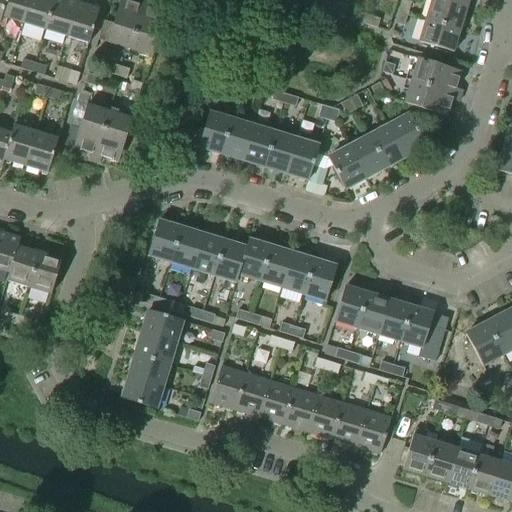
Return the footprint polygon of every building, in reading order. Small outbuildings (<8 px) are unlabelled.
[(23,25),(29,0),(6,0),(1,18),(23,25)] [(45,31),(53,0),(29,0),(23,25),(45,31)] [(67,38),(77,3),(66,0),(53,0),(45,31),(67,38)] [(107,43),(153,57),(166,14),(149,9),(151,2),(144,0),(139,0),(138,5),(120,0),(113,24),(110,33),(107,43)] [(323,12),(325,3),(315,0),(312,0),(310,8),(323,12)] [(407,14),(411,2),(404,0),(401,0),(398,11),(407,14)] [(459,30),(466,9),(436,0),(431,0),(425,20),(459,30)] [(436,0),(466,9),(468,0),(436,0)] [(88,44),(99,10),(77,3),(67,38),(88,44)] [(334,15),(336,6),(325,3),(323,12),(334,15)] [(404,26),(407,14),(398,11),(394,23),(404,26)] [(365,24),(368,16),(357,12),(354,21),(365,24)] [(378,28),(381,20),(368,16),(365,24),(378,28)] [(453,52),(459,30),(425,20),(418,42),(453,52)] [(104,21),(101,31),(110,33),(113,24),(104,21)] [(98,40),(107,43),(110,33),(101,31),(98,40)] [(447,116),(452,100),(458,102),(461,91),(455,89),(460,72),(418,58),(404,104),(418,108),(428,111),(437,114),(447,116)] [(20,69),(31,72),(34,63),(23,59),(20,69)] [(392,75),(394,65),(385,62),(382,72),(392,75)] [(34,63),(31,72),(43,76),(46,66),(34,63)] [(106,73),(116,76),(120,66),(110,63),(106,73)] [(116,76),(126,79),(130,69),(120,66),(116,76)] [(76,86),(80,74),(70,71),(67,83),(76,86)] [(94,86),(97,76),(87,73),(84,83),(94,86)] [(10,90),(13,78),(4,75),(2,81),(1,87),(10,90)] [(241,91),(244,82),(230,78),(227,87),(241,91)] [(140,94),(143,84),(133,81),(130,91),(140,94)] [(251,94),(254,85),(244,82),(241,91),(251,94)] [(375,99),(383,95),(377,84),(369,88),(375,99)] [(36,85),(34,94),(46,98),(49,89),(36,85)] [(57,102),(60,92),(49,89),(46,98),(57,102)] [(284,105),(287,96),(274,92),(272,101),(284,105)] [(119,162),(132,119),(88,106),(91,97),(82,94),(81,96),(76,113),(84,115),(80,129),(71,127),(65,145),(74,148),(91,153),(89,160),(101,164),(103,157),(119,162)] [(296,108),(298,99),(287,96),(284,105),(296,108)] [(354,111),(361,107),(355,96),(349,99),(354,111)] [(345,116),(354,111),(349,99),(339,105),(345,116)] [(322,106),(318,118),(327,120),(330,108),(322,106)] [(336,123),(339,111),(330,108),(327,120),(336,123)] [(428,111),(418,108),(415,117),(425,120),(428,111)] [(437,114),(428,111),(425,120),(434,123),(437,114)] [(222,154),(232,120),(210,113),(200,147),(222,154)] [(447,116),(437,114),(434,123),(444,126),(447,116)] [(405,157),(425,147),(409,115),(388,126),(405,157)] [(244,161),(254,127),(232,120),(222,154),(244,161)] [(25,167),(35,132),(13,125),(10,133),(4,160),(25,167)] [(385,168),(405,157),(388,126),(368,137),(385,168)] [(265,167),(276,133),(254,127),(244,161),(265,167)] [(0,167),(1,168),(4,160),(10,133),(0,130),(0,167)] [(47,173),(58,139),(35,132),(25,167),(47,173)] [(287,174),(297,140),(276,133),(265,167),(287,174)] [(364,179),(385,168),(368,137),(348,147),(364,179)] [(313,167),(320,147),(297,140),(287,174),(309,181),(313,167)] [(344,190),(364,179),(348,147),(327,158),(344,190)] [(511,174),(511,150),(504,148),(497,170),(511,174)] [(325,171),(313,167),(309,181),(321,184),(325,171)] [(172,263),(182,229),(160,222),(149,256),(172,263)] [(193,269),(204,236),(182,229),(172,263),(193,269)] [(0,269),(10,273),(18,247),(20,239),(0,232),(0,269)] [(215,276),(225,242),(204,236),(193,269),(215,276)] [(236,283),(239,274),(249,241),(249,240),(246,249),(225,242),(215,276),(236,283)] [(260,281),(271,247),(249,241),(239,274),(260,281)] [(29,288),(39,253),(18,247),(10,273),(7,281),(29,288)] [(282,288),(293,254),(271,247),(260,281),(282,288)] [(51,295),(62,260),(39,253),(29,288),(51,295)] [(304,295),(314,261),(293,254),(282,288),(304,295)] [(326,301),(336,268),(314,261),(304,295),(326,301)] [(357,328),(368,294),(345,287),(335,322),(357,328)] [(379,335),(389,301),(368,294),(357,328),(379,335)] [(158,307),(160,298),(148,295),(146,304),(158,307)] [(167,310),(170,301),(160,298),(158,307),(167,310)] [(401,341),(411,307),(389,301),(379,335),(401,341)] [(435,362),(445,330),(430,326),(433,314),(411,307),(401,341),(422,348),(419,357),(435,362)] [(201,321),(204,312),(191,308),(188,317),(201,321)] [(247,323),(250,314),(237,310),(235,319),(247,323)] [(176,344),(182,322),(182,321),(148,311),(142,333),(176,344)] [(211,324),(214,315),(204,312),(201,321),(211,324)] [(18,325),(20,316),(9,313),(7,321),(18,325)] [(503,355),(511,349),(511,325),(505,313),(485,323),(503,355)] [(258,326),(260,317),(250,314),(247,323),(258,326)] [(29,328),(31,319),(20,316),(18,325),(29,328)] [(291,335),(294,326),(281,323),(278,332),(291,335)] [(482,366),(503,355),(485,323),(465,334),(482,366)] [(242,338),(245,328),(233,324),(230,334),(242,338)] [(302,339),(304,330),(294,326),(291,335),(302,339)] [(221,343),(224,334),(212,330),(209,339),(221,343)] [(169,365),(176,344),(142,333),(135,355),(169,365)] [(280,348),(283,339),(270,336),(267,344),(280,348)] [(291,352),(294,343),(283,339),(280,348),(291,352)] [(348,361),(350,353),(326,345),(323,354),(348,361)] [(357,364),(359,355),(350,353),(348,361),(357,364)] [(163,387),(169,365),(135,355),(129,377),(163,387)] [(326,370),(329,362),(316,358),(313,366),(326,370)] [(391,374),(393,366),(380,361),(377,370),(391,374)] [(337,374),(339,365),(329,362),(326,370),(337,374)] [(211,378),(214,367),(215,366),(205,363),(202,375),(211,378)] [(235,410),(246,374),(221,366),(210,402),(235,410)] [(401,378),(403,369),(393,366),(391,374),(401,378)] [(374,385),(377,376),(364,372),(361,382),(374,385)] [(259,417),(270,381),(246,374),(235,410),(259,417)] [(207,390),(211,378),(202,375),(198,387),(207,390)] [(385,389),(388,379),(377,376),(374,385),(385,389)] [(156,409),(163,387),(129,377),(122,399),(156,409)] [(283,425),(294,388),(270,381),(259,417),(283,425)] [(307,432),(318,396),(294,388),(283,425),(307,432)] [(331,440),(342,403),(318,396),(307,432),(331,440)] [(201,409),(204,400),(195,397),(192,406),(201,409)] [(443,413),(446,404),(434,400),(431,409),(443,413)] [(355,447),(366,411),(342,403),(331,440),(355,447)] [(455,417),(458,407),(446,404),(443,413),(455,417)] [(186,418),(198,422),(200,414),(188,410),(186,418)] [(380,454),(391,418),(366,411),(355,447),(380,454)] [(487,426),(489,418),(478,414),(476,423),(487,426)] [(499,430),(501,421),(489,418),(487,426),(499,430)] [(426,438),(428,431),(416,427),(403,469),(424,475),(435,441),(426,438)] [(445,482),(467,489),(478,454),(481,444),(459,437),(456,447),(445,482)] [(445,482),(456,447),(435,441),(424,475),(445,482)] [(490,458),(493,448),(482,444),(479,454),(478,454),(467,489),(489,495),(500,461),(490,458)] [(511,502),(511,464),(500,461),(489,495),(511,502)]
